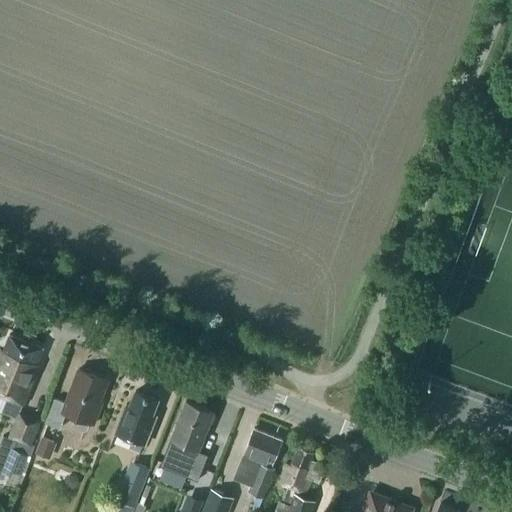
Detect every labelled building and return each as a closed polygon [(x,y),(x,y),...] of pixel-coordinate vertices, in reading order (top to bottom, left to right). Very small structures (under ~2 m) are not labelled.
[(1,347),(0,349),(0,393),(23,403),(39,364),(37,363),(43,346),(10,333),(4,348),(1,347)] [(99,401),(108,379),(79,367),(66,401),(55,397),(45,421),(60,427),(66,412),(75,416),(73,422),(74,426),(84,430),(88,428),(90,421),(94,423),(102,402),(99,401)] [(144,443),(145,443),(152,424),(149,423),(158,398),(136,390),(130,404),(126,403),(115,432),(133,439),(130,447),(141,451),(144,443)] [(171,438),(161,464),(162,464),(164,461),(198,475),(197,478),(198,479),(209,453),(199,449),(214,411),(186,400),(171,438)] [(30,443),(40,420),(20,411),(10,435),(30,443)] [(249,490),(264,496),(275,468),(271,466),(282,438),(254,427),(235,477),(252,484),(249,490)] [(49,457),(56,441),(42,435),(35,451),(49,457)] [(311,478),(320,482),(326,464),(311,458),(314,450),(298,444),(291,464),(287,463),(280,481),(300,489),(306,491),(311,478)] [(21,473),(29,454),(9,447),(1,465),(21,473)] [(130,459),(115,497),(135,505),(150,467),(130,459)] [(202,471),(199,489),(210,492),(213,474),(202,471)] [(212,487),(202,511),(227,511),(233,496),(212,487)] [(277,511),(314,511),(318,495),(283,487),(277,511)] [(360,511),(408,511),(410,507),(371,492),(364,511),(361,511),(360,511)] [(198,511),(203,498),(193,494),(189,503),(185,502),(180,511),(198,511)] [(457,511),(458,509),(441,502),(437,511),(457,511)]
